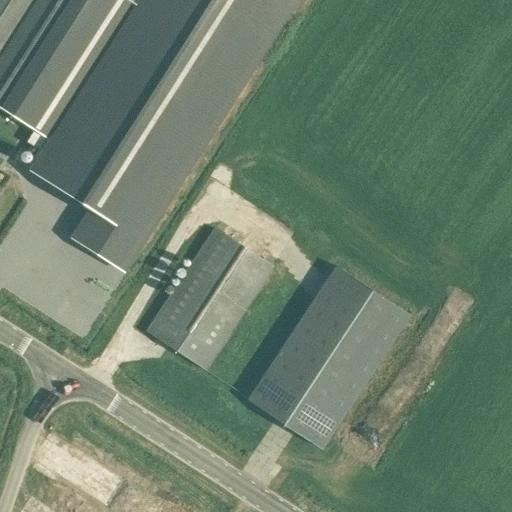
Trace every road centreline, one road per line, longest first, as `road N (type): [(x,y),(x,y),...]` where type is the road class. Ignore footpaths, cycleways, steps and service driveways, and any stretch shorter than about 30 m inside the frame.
road 1 (tertiary): [(289,511),(52,359)]
road 2 (unclassified): [(0,511),(52,359)]
